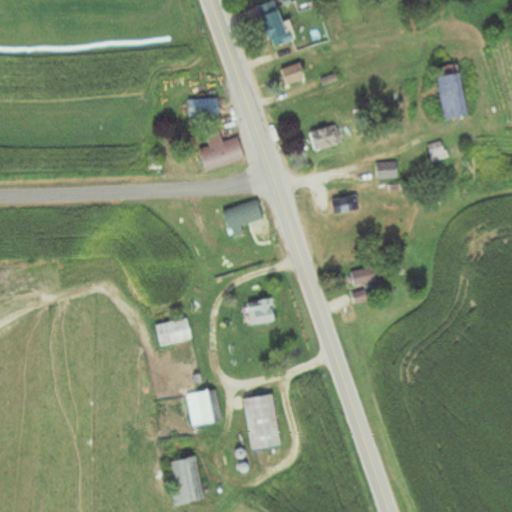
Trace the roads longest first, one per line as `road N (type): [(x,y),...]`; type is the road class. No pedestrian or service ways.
road 1 (primary): [(385,511),(208,0)]
road 2 (residential): [(0,196),(274,188)]
